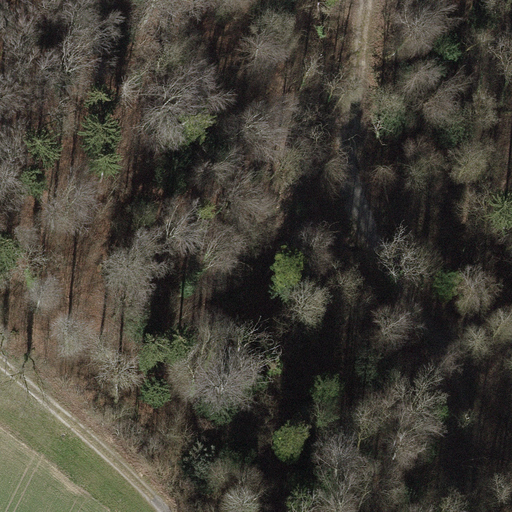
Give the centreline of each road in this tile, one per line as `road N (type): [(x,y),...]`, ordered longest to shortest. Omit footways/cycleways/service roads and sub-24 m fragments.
road 1 (track): [(368,0),(351,140),(358,202),(396,280),(464,382),(502,469)]
road 2 (track): [(162,511),(0,362)]
